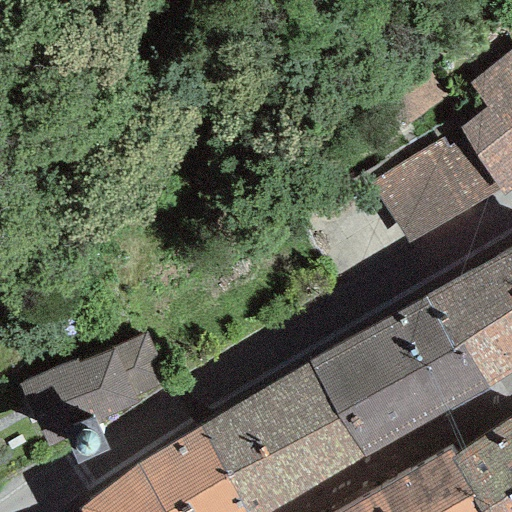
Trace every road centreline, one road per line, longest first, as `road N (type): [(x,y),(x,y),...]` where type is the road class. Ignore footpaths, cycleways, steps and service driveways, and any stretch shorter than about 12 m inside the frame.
road 1 (tertiary): [(22,511),(511,201)]
road 2 (residential): [(305,511),(511,398)]
